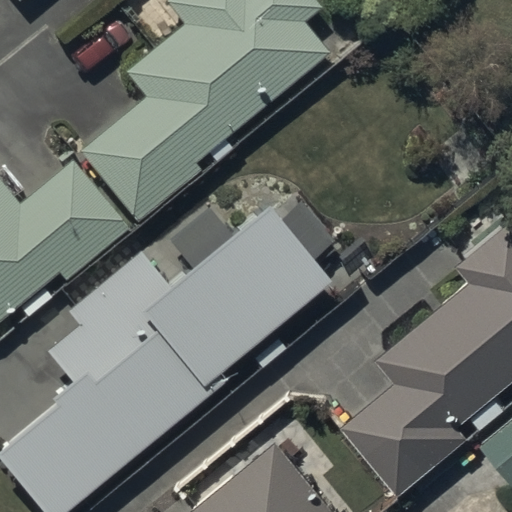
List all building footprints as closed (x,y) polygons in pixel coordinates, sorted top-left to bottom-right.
[(140,93),(75,147),(134,219),(198,166),(192,158),(325,49),(299,17),(317,2),(315,0),(162,0),(179,19),(120,68),(140,93)] [(0,314),(56,269),(63,277),(126,225),(69,155),(15,199),(0,181),(0,314)] [(63,305),(75,319),(43,346),(67,375),(45,393),(49,398),(0,438),(0,462),(41,511),(56,511),(222,376),(216,369),(329,275),(262,195),(162,278),(135,246),(63,305)] [(378,354),(397,377),(344,421),(399,488),(468,431),(460,421),(511,377),(511,218),(459,262),(471,277),(378,354)] [(511,417),(483,442),(511,477),(511,417)] [(341,511),(279,436),(187,511),(341,511)]
